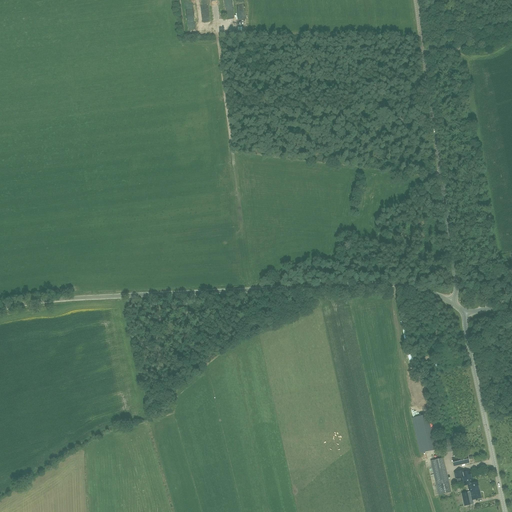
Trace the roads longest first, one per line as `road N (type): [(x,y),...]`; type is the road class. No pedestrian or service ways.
road 1 (unclassified): [(0,309),(385,284),(450,302)]
road 2 (tertiary): [(450,302),(456,284),(415,0)]
road 3 (tertiary): [(504,511),(466,311)]
